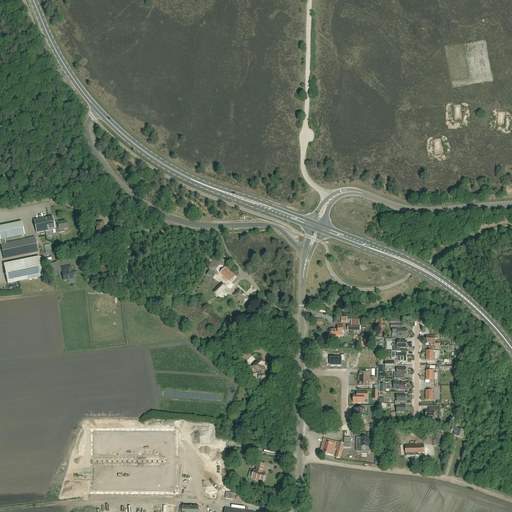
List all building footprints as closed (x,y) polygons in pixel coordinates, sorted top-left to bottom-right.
[(64,232),(64,230),(67,229),(66,221),(57,223),(58,224),(54,225),(52,216),(34,220),(37,233),(55,229),(56,234),(64,232)] [(104,223),(96,223),(96,234),(104,234),(104,233),(111,233),(111,227),(104,227),(104,223)] [(4,259),(38,252),(36,243),(37,243),(37,242),(38,242),(37,238),(35,238),(35,237),(1,244),(4,259)] [(39,257),(4,264),(8,284),(43,277),(39,257)] [(63,268),(64,273),(63,273),(64,281),(74,279),(73,276),(76,275),(76,272),(72,272),(71,266),(63,268)] [(235,277),(225,268),(221,273),(230,281),(235,277)] [(218,297),(226,288),(221,283),(213,292),(218,297)] [(242,306),(249,299),(239,290),(234,295),(241,302),(240,304),(242,306)] [(351,320),(351,326),(348,326),(348,331),(360,331),(360,326),(359,326),(359,320),(351,320)] [(402,338),(402,336),(406,336),(406,329),(398,329),(397,325),(391,325),(391,328),(392,328),(392,338),(402,338)] [(451,329),(449,331),(445,335),(448,337),(451,334),(453,332),(451,329)] [(343,333),(343,330),(338,330),(330,330),(330,337),(335,337),(335,339),(338,339),(338,338),(339,338),(339,333),(343,333)] [(392,352),(400,352),(400,348),(406,348),(406,342),(398,342),(395,342),(395,343),(392,343),(392,344),(391,344),(391,347),(392,347),(392,352)] [(435,360),(435,353),(433,353),(433,351),(426,351),(426,360),(435,360)] [(406,362),(406,354),(401,354),(401,352),(400,352),(392,352),(392,359),(397,359),(397,362),(406,362)] [(330,366),(340,366),(340,361),(344,361),(344,355),(340,355),(340,359),(330,358),(330,366)] [(255,382),(258,382),(258,383),(258,384),(260,386),(263,386),(265,384),(265,383),(268,383),(268,378),(268,377),(267,377),(266,376),(266,374),(264,372),(265,371),(265,370),(262,366),(265,363),(261,359),(253,368),(256,371),(258,373),(259,373),(259,374),(255,374),(254,375),(254,381),(255,382)] [(241,368),(247,376),(251,372),(245,365),(241,368)] [(402,379),(402,375),(406,375),(406,368),(397,368),(397,373),(394,373),(394,379),(402,379)] [(359,373),(359,380),(375,380),(375,377),(372,377),(372,373),(378,373),(378,369),(371,369),(371,373),(369,373),(359,373)] [(435,380),(435,373),(433,373),(433,371),(426,371),(426,380),(435,380)] [(434,400),(434,393),(433,393),(433,391),(426,391),(426,400),(434,400)] [(368,392),(357,392),(357,395),(353,395),(353,403),(364,404),(364,399),(368,399),(368,392)] [(406,402),(406,395),(397,395),(396,402),(395,402),(395,404),(401,404),(401,402),(406,402)] [(401,406),(401,404),(395,404),(395,406),(396,406),(396,413),(406,413),(406,406),(401,406)] [(440,415),(440,409),(429,408),(429,412),(426,412),(426,419),(435,419),(435,415),(440,415)] [(462,438),(464,431),(456,428),(457,425),(453,424),(453,426),(451,430),(455,431),(453,435),(462,438)] [(434,447),(445,446),(443,434),(435,434),(436,440),(433,440),(434,447)] [(368,437),(361,437),(361,447),(365,447),(367,447),(368,447),(368,446),(376,446),(376,439),(368,439),(368,437)] [(212,439),(126,439),(126,504),(212,504),(212,439)] [(337,443),(323,439),(320,453),(323,454),(329,456),(330,456),(333,456),(335,450),(338,450),(336,458),(340,459),(344,444),(339,443),(337,443)] [(406,456),(424,456),(424,445),(406,445),(406,456)] [(260,481),(263,482),(263,481),(264,480),(265,476),(265,474),(261,473),(262,471),(263,471),(265,464),(258,462),(255,471),(254,471),(252,478),(256,480),(260,482),(260,481)]
